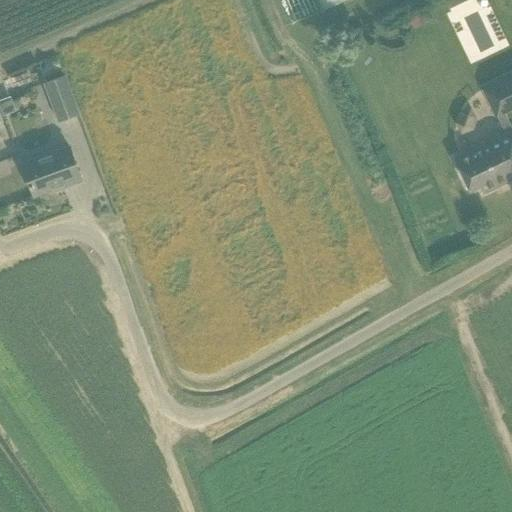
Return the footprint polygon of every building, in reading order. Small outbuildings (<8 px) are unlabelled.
[(411,28),(425,21),(420,12),(407,18),(411,28)] [(49,64),(53,78),(69,74),(66,60),(49,64)] [(480,186),(483,193),(511,179),(511,128),(504,113),(511,108),(511,73),(482,88),(496,117),(496,116),(505,134),(454,159),(469,191),(480,186)] [(58,121),(78,114),(64,76),(44,83),(58,121)] [(10,96),(0,99),(0,108),(2,115),(15,110),(10,96)] [(22,164),(26,177),(34,196),(62,186),(62,187),(82,181),(74,162),(69,147),(22,164)]
